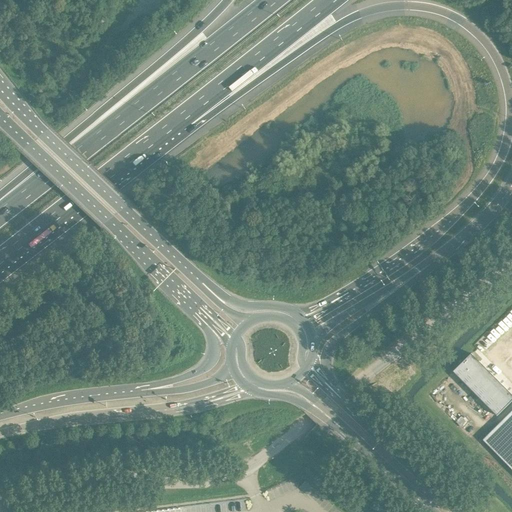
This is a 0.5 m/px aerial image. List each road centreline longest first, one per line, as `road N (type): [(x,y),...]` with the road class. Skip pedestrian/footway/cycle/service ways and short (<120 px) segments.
road 1 (motorway): [(188,116),(362,13),(433,9),(479,36),(501,69),(510,104),(497,164),(439,225),(346,289)]
road 2 (unclassified): [(0,502),(130,475),(243,468),(511,258)]
road 3 (motorway): [(274,0),(5,209)]
road 4 (motorway): [(230,0),(5,209)]
road 5 (primary): [(203,284),(0,89)]
road 6 (primary): [(0,116),(199,307)]
road 7 (motorway): [(0,262),(188,116)]
road 8 (secondary): [(0,432),(203,399)]
road 9 (motorway): [(188,116),(332,0)]
road 10 (primary): [(456,511),(330,388)]
road 11 (motorway): [(330,388),(329,348),(427,262)]
road 12 (secondary): [(141,393),(0,415)]
road 13 (primary): [(332,416),(435,511)]
road 14 (motorway): [(312,340),(427,262)]
road 15 (primary): [(199,307),(214,347),(210,362),(141,393)]
